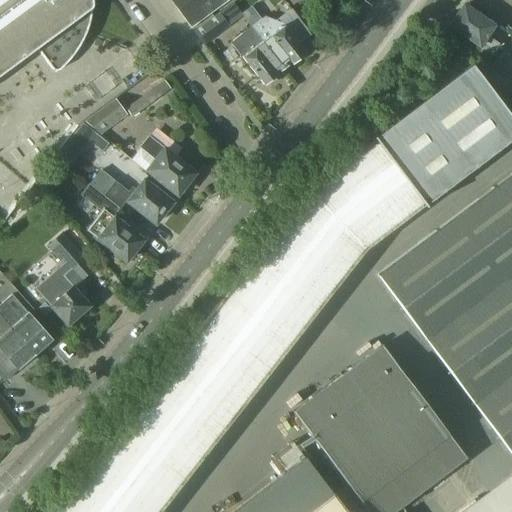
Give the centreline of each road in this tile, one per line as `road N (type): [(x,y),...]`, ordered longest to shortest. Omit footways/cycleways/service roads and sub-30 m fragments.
road 1 (tertiary): [(0,500),(265,174)]
road 2 (tertiary): [(265,174),(400,0)]
road 3 (residential): [(265,174),(135,0)]
